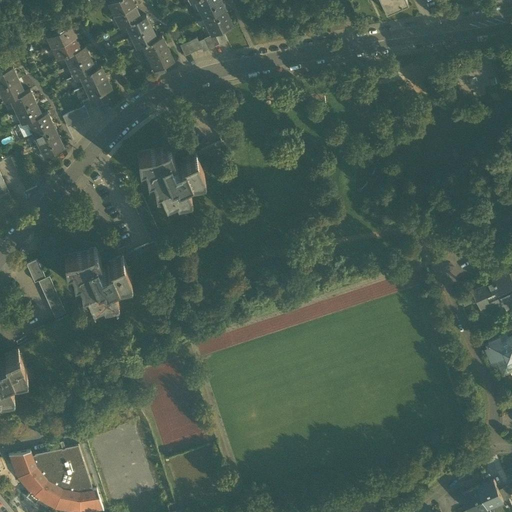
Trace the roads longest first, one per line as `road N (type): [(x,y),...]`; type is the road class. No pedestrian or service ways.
road 1 (residential): [(511,19),(227,70),(163,93),(109,136),(0,259)]
road 2 (residential): [(493,446),(491,386),(432,255)]
